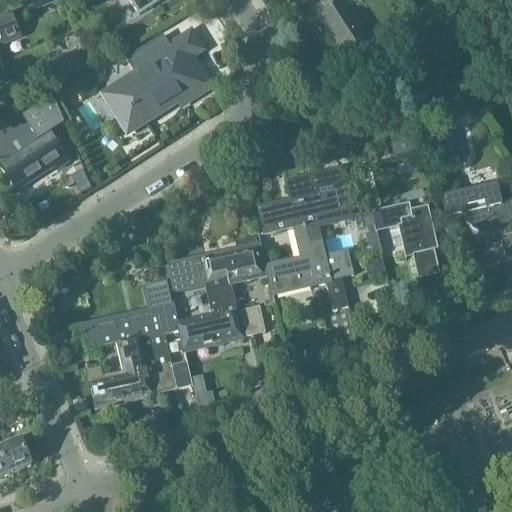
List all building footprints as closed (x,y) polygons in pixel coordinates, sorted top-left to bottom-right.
[(30,0),(35,12),(58,2),(57,0),(30,0)] [(128,0),(138,15),(139,17),(140,16),(140,15),(163,0),(128,0)] [(329,0),(328,0),(309,13),(315,22),(320,19),(348,63),(373,47),(345,3),(336,9),(329,0)] [(291,10),(280,16),(285,26),(297,19),(291,10)] [(11,16),(0,20),(0,82),(4,80),(1,74),(2,73),(4,70),(0,60),(0,40),(2,44),(20,37),(11,16)] [(143,77),(109,99),(121,118),(122,119),(132,113),(141,127),(190,96),(193,101),(212,89),(193,59),(203,52),(191,34),(169,47),(168,45),(163,37),(131,57),(143,77)] [(62,57),(48,63),(50,66),(57,84),(66,80),(70,78),(62,57)] [(465,94),(454,103),(462,115),(474,106),(465,94)] [(38,142),(0,166),(16,191),(19,189),(32,181),(55,167),(56,170),(68,162),(51,134),(38,142)] [(415,141),(395,146),(398,158),(418,154),(415,141)] [(290,204),(258,211),(264,236),(298,229),(317,224),(318,228),(352,221),(346,192),(341,171),(285,183),(290,204)] [(83,172),(72,178),(80,196),(91,191),(83,172)] [(449,221),(465,218),(467,226),(484,236),(491,234),(493,241),(501,240),(506,263),(511,262),(511,192),(499,196),(497,188),(444,200),(449,221)] [(409,206),(361,217),(364,231),(374,228),(376,236),(377,235),(377,234),(398,229),(399,232),(403,231),(407,248),(403,249),(405,259),(412,258),(418,281),(440,276),(434,253),(437,252),(427,209),(410,213),(409,206)] [(146,220),(135,224),(140,237),(151,232),(146,220)] [(305,261),(267,270),(268,274),(273,294),(325,282),(327,289),(332,312),(348,309),(341,279),(336,255),(325,257),(318,228),(317,224),(298,229),(305,261)] [(238,253),(169,269),(170,270),(175,292),(204,286),(208,285),(230,280),(230,283),(268,274),(267,270),(266,270),(261,248),(258,249),(256,241),(236,245),(238,253)] [(348,252),(336,255),(341,279),(353,276),(348,252)] [(170,270),(166,271),(171,293),(175,292),(170,270)] [(211,317),(178,324),(178,327),(180,333),(184,353),(242,340),(254,338),(248,312),(237,314),(230,283),(230,280),(208,285),(204,286),(211,317)] [(152,313),(83,328),(88,348),(116,342),(140,337),(148,370),(159,368),(165,394),(192,388),(187,365),(172,368),(164,337),(180,333),(178,327),(178,324),(174,308),(171,308),(167,287),(147,291),(152,313)] [(260,309),(248,312),(254,338),(266,335),(260,309)] [(378,316),(369,318),(374,342),(383,340),(378,316)] [(63,333),(49,337),(52,349),(67,345),(63,333)] [(102,370),(87,374),(95,409),(154,396),(154,397),(165,394),(159,368),(148,370),(140,337),(116,342),(123,374),(104,378),(102,370)] [(21,443),(0,450),(0,454),(9,476),(27,469),(31,467),(24,449),(21,443)] [(0,479),(9,476),(0,454),(0,479)]
